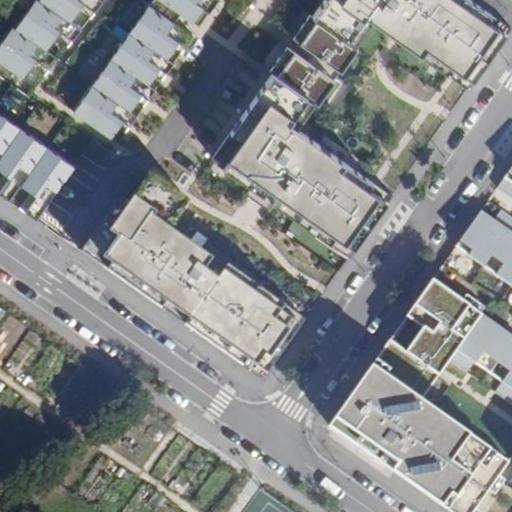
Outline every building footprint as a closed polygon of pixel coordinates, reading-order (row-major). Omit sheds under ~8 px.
[(109,0),(41,0),(42,0),(41,0),(37,0),(18,27),(16,25),(0,44),(0,59),(22,77),(36,59),(50,70),(60,57),(48,49),(62,31),(76,41),(83,31),(72,22),(85,4),(99,15),(109,0)] [(207,0),(167,0),(193,17),(207,0)] [(503,41),(511,27),(511,26),(475,0),(324,0),(314,15),(311,13),(295,36),(322,55),(315,64),(288,45),(272,69),(274,71),(214,156),(332,240),(337,234),(356,248),(394,194),(291,121),(310,96),(313,98),(330,74),(328,73),(335,64),(336,65),(353,42),(342,35),(360,9),(470,87),(503,41)] [(188,32),(150,3),(79,108),(111,134),(188,32)] [(76,165),(0,112),(0,166),(12,175),(0,192),(11,199),(23,183),(39,195),(28,211),(38,219),(76,165)] [(128,157),(147,141),(135,127),(116,142),(128,157)] [(263,378),(306,318),(228,263),(226,266),(171,227),(191,199),(152,171),(111,229),(102,222),(82,250),(263,378)] [(456,246),(511,285),(511,232),(480,211),(456,246)] [(457,349),(483,315),(433,279),(391,338),(440,373),(457,349)] [(511,335),(483,315),(457,349),(511,388),(511,335)] [(440,373),(391,338),(372,364),(420,398),(432,407),(451,381),(440,373)] [(432,407),(420,398),(372,364),(329,424),(451,511),(470,511),(507,461),(446,417),(432,407)]
